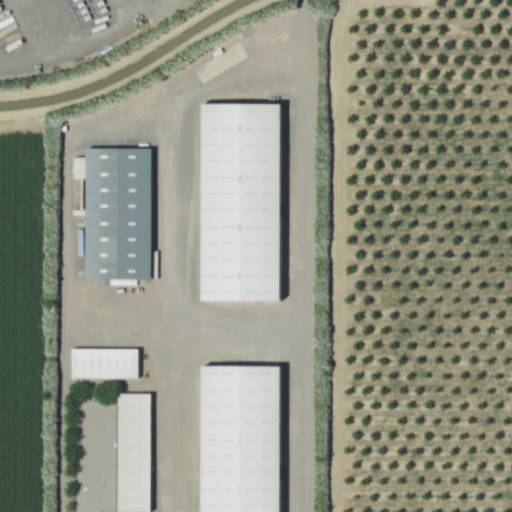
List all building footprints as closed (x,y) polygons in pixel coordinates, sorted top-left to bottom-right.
[(201,104),(281,104),(280,301),(201,301),(201,104)] [(85,148),(149,149),(149,279),(85,279),(85,148)] [(70,349),(137,349),(136,379),(70,378),(70,349)] [(199,511),(199,366),(279,367),(279,511),(199,511)] [(117,511),(116,393),(149,394),(149,511),(117,511)]
